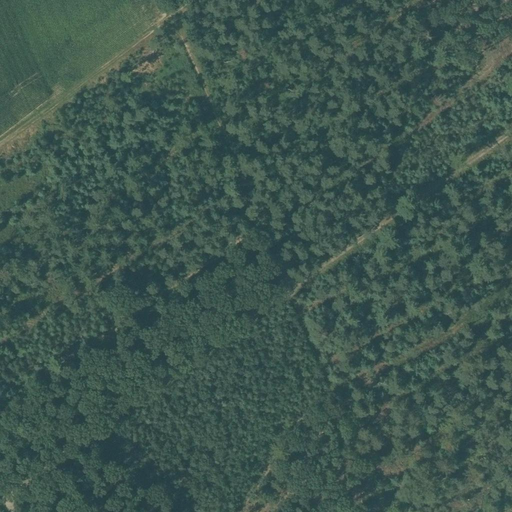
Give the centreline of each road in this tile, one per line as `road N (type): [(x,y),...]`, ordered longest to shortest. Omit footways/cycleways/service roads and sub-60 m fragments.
road 1 (track): [(4,487),(511,128)]
road 2 (track): [(393,511),(168,0)]
road 3 (track): [(0,144),(188,0)]
